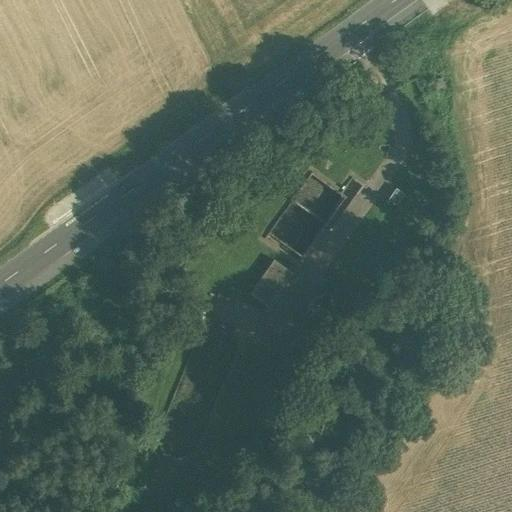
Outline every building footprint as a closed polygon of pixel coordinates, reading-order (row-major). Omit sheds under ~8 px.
[(389,145),(379,146),(378,150),(386,156),(389,151),(389,145)] [(307,153),(297,150),(294,160),(302,164),(307,153)] [(403,195),(395,189),(387,200),(395,206),(403,195)] [(273,261),(249,295),(268,308),(292,274),(273,261)] [(221,437),(213,457),(212,458),(211,458),(210,458),(209,461),(216,464),(217,462),(215,461),(215,459),(218,450),(219,451),(222,446),(220,445),(223,438),(230,432),(246,393),(245,384),(250,374),(256,372),(260,362),(257,356),(252,354),(247,366),(248,367),(246,372),(247,373),(243,383),(236,389),(220,428),(221,437)] [(194,455),(188,471),(192,473),(200,454),(196,452),(194,455)] [(175,460),(166,456),(163,463),(172,466),(175,460)]
